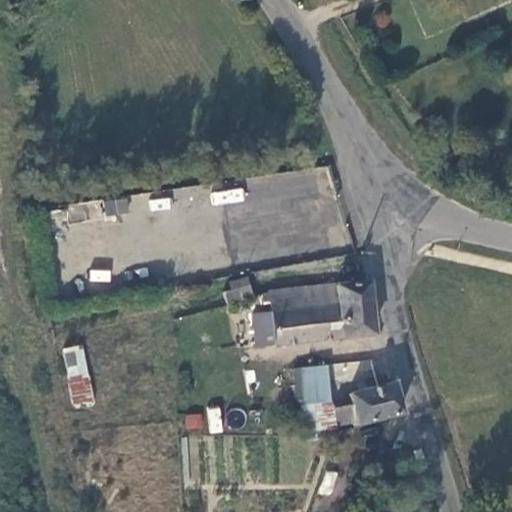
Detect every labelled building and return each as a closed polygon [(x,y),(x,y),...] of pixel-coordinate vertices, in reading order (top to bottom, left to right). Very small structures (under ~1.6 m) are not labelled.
[(268,308),(250,311),(253,328),(257,327),(259,342),(371,326),(364,275),(259,290),(260,296),(266,295),(268,308)] [(86,345),(63,348),(70,405),(92,402),(86,345)] [(299,396),(295,396),(295,426),(319,425),(318,393),(321,393),(320,359),(298,361),(299,396)] [(390,376),(347,387),(350,400),(333,404),(337,419),(354,415),(355,418),(397,407),(390,376)] [(220,407),(208,407),(208,432),(221,432),(220,407)] [(184,415),(186,430),(203,428),(201,412),(184,415)]
